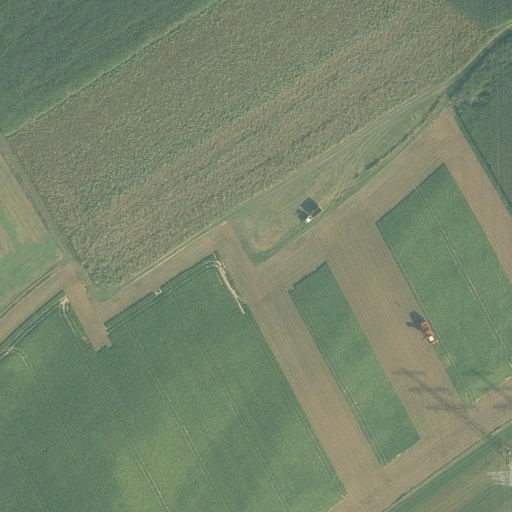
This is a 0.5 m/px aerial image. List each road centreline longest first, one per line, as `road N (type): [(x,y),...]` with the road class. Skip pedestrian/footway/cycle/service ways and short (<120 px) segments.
road 1 (track): [(67,259),(93,298),(106,292),(390,113),(454,86),(511,25)]
road 2 (track): [(0,136),(67,259)]
